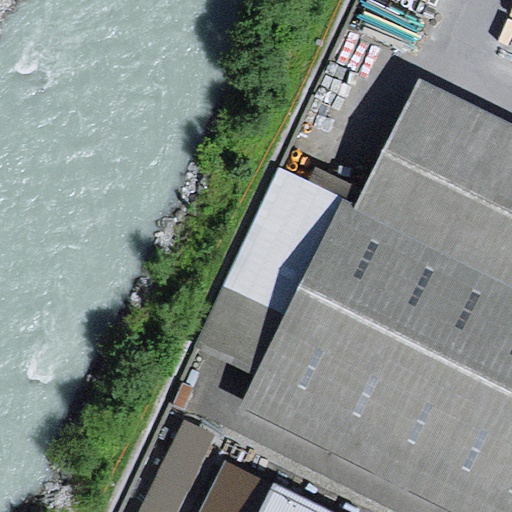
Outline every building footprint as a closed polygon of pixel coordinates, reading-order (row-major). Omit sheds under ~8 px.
[(372,213),(357,206),(356,209),(511,286),(511,152),(424,109),(372,213)] [(267,388),(511,509),(511,286),(356,209),(267,388)] [(140,511),(174,511),(214,434),(187,421),(140,511)] [(236,511),(252,471),(224,460),(203,511),(236,511)] [(315,511),(271,490),(260,511),(315,511)]
